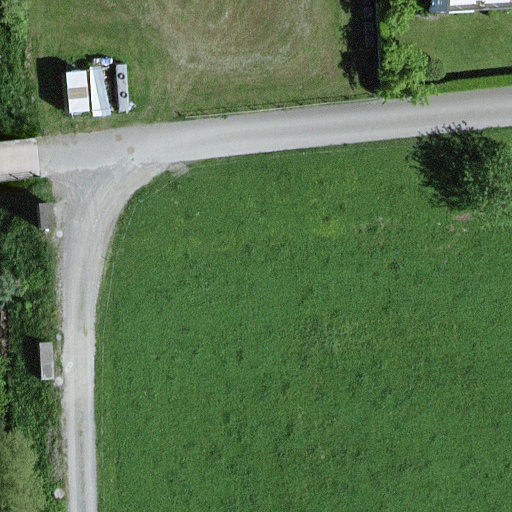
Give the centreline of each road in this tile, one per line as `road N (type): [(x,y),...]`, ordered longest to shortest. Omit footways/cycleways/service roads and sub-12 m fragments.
road 1 (residential): [(511,114),(0,162)]
road 2 (track): [(80,154),(101,511)]
